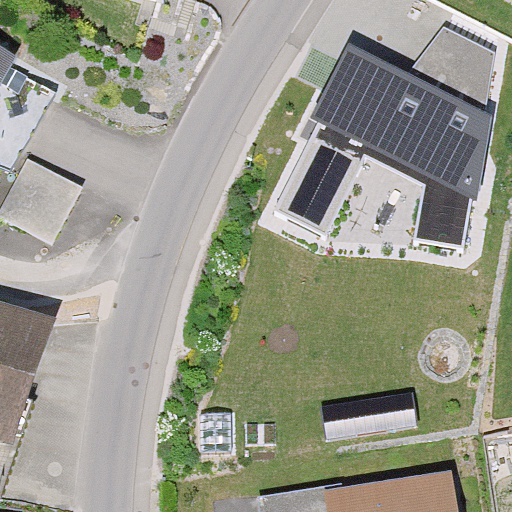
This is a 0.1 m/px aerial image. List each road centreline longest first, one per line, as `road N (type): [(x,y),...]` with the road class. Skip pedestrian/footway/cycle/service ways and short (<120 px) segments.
road 1 (tertiary): [(282,0),(148,258)]
road 2 (tertiary): [(148,258),(116,386),(111,511)]
road 3 (residential): [(0,272),(78,279),(148,258)]
